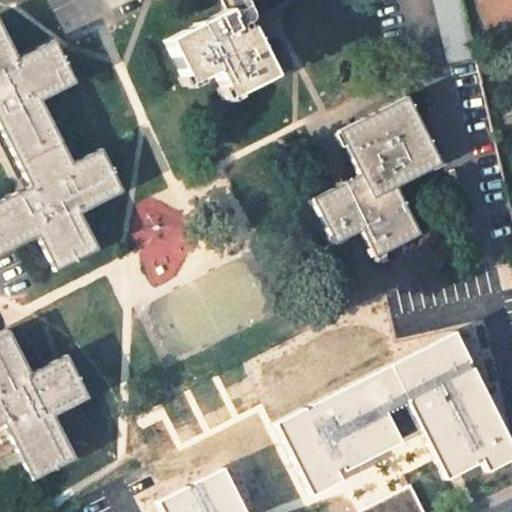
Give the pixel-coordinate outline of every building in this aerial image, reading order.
[(222,0),(226,6),(166,35),(165,36),(187,79),(214,67),(227,93),(272,72),(248,23),(246,24),(243,19),(246,17),(248,15),(241,0),(222,0)] [(425,0),(427,8),(452,4),(450,0),(425,0)] [(0,22),(0,129),(28,183),(0,197),(0,250),(34,233),(51,267),(94,245),(77,211),(120,189),(98,147),(71,162),(38,97),(73,79),(52,37),(16,55),(0,22)] [(404,96),(335,130),(357,174),(309,198),(332,241),(359,227),(373,255),(417,232),(393,184),(438,163),(404,96)] [(511,437),(455,328),(272,422),(308,493),(339,477),(332,464),(341,460),(346,468),(407,437),(392,408),(402,403),(442,481),(511,444),(511,437)] [(0,334),(0,440),(20,480),(63,459),(40,414),(76,397),(54,355),(19,372),(0,334)] [(250,511),(228,468),(158,503),(162,511),(250,511)]
